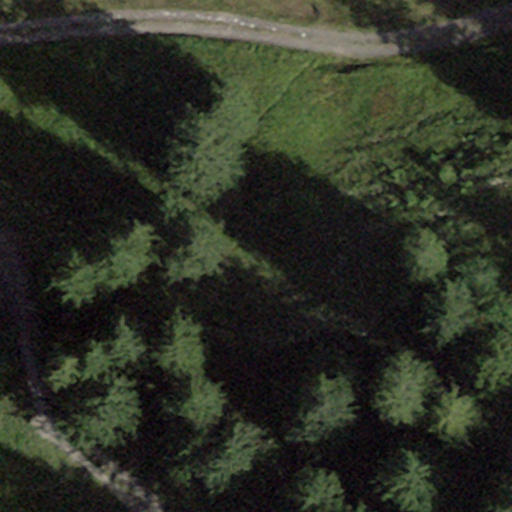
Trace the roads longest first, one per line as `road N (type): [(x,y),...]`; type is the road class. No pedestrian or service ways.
road 1 (track): [(0,34),(140,21),(369,44),(423,41),(511,16)]
road 2 (track): [(0,303),(162,511)]
